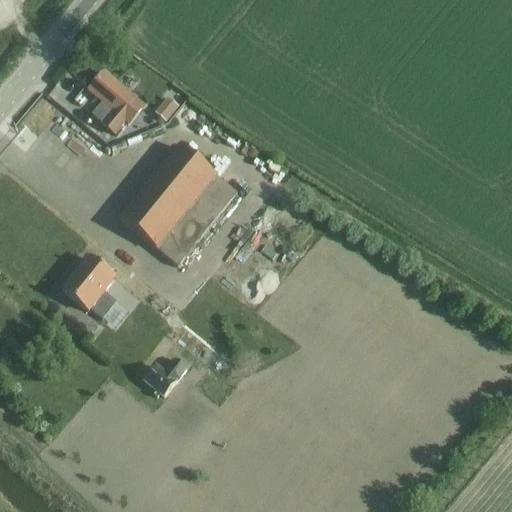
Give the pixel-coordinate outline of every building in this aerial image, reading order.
[(91,118),(114,138),(125,125),(128,128),(143,110),(103,76),(88,95),(102,106),(91,118)] [(184,108),(196,89),(183,81),(171,99),(184,108)] [(167,102),(154,117),(165,126),(178,112),(167,102)] [(279,136),(267,152),(283,163),(295,147),(279,136)] [(178,151),(119,224),(176,270),(236,197),(178,151)] [(94,209),(107,219),(117,206),(104,196),(94,209)] [(103,296),(114,283),(88,262),(61,294),(87,315),(89,313),(102,323),(115,306),(103,296)] [(164,328),(154,316),(146,324),(155,334),(164,328)] [(163,401),(189,368),(177,359),(162,377),(154,370),(143,384),(163,401)]
